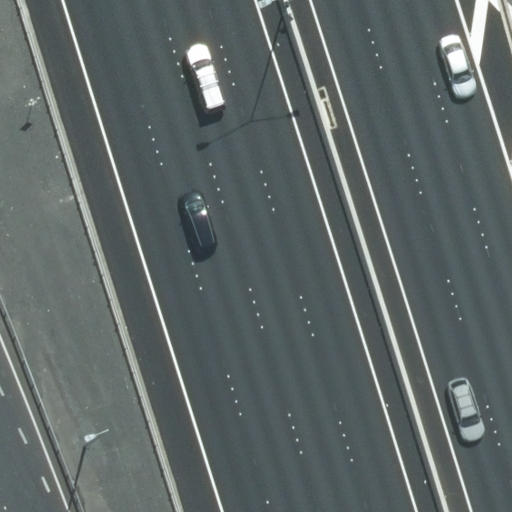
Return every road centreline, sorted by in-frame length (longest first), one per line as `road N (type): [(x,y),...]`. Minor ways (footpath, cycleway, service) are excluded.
road 1 (motorway): [(348,511),(174,0)]
road 2 (motorway): [(399,0),(511,351)]
